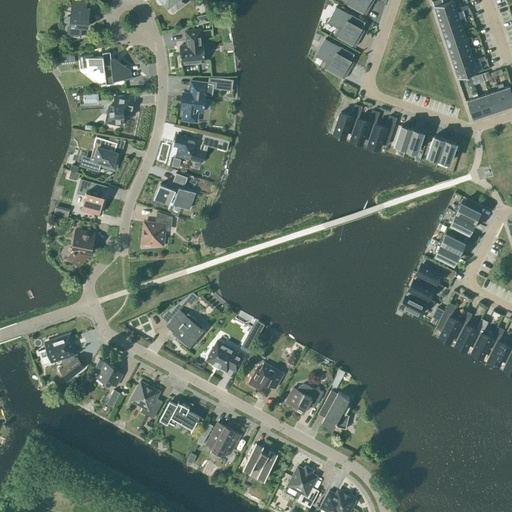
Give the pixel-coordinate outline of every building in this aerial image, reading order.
[(66,17),(64,18),(63,28),(66,31),(68,31),(67,36),(81,37),(82,26),(86,27),(86,21),(88,22),(90,8),(86,8),(87,1),(77,0),(72,0),(71,17),(66,17)] [(345,0),(345,3),(366,14),(370,7),(367,5),(369,0),(345,0)] [(453,0),(451,0),(434,6),(437,17),(456,10),(457,12),(468,8),(467,5),(456,8),(453,0)] [(334,35),(355,46),(359,39),(356,37),(365,21),(364,21),(350,13),(350,14),(336,6),(326,23),(337,29),(334,35)] [(456,10),(437,17),(440,27),(460,21),(459,19),(460,19),(457,12),(456,10)] [(460,21),(440,27),(444,37),(464,31),(461,22),(466,21),(465,17),(460,19),(459,19),(460,21)] [(201,29),(186,31),(187,45),(179,46),(180,56),(181,56),(182,64),(205,61),(204,53),(203,44),(202,44),(201,29)] [(466,39),(464,31),(444,37),(447,48),(467,41),(467,43),(468,43),(467,42),(473,41),(472,37),(466,39)] [(165,35),(165,45),(177,46),(177,35),(165,35)] [(323,67),(345,78),(349,71),(346,69),(351,60),(354,53),(339,45),(339,46),(325,38),(316,55),(326,61),(323,67)] [(470,49),(468,43),(467,43),(467,41),(447,48),(451,58),(470,51),(471,53),(476,51),(475,47),(470,49)] [(94,70),(104,78),(105,78),(106,84),(114,83),(114,80),(138,77),(138,76),(129,77),(128,65),(120,66),(120,64),(118,63),(116,63),(116,61),(112,58),(111,58),(110,51),(102,52),(103,56),(93,57),(93,54),(79,56),(81,68),(93,66),(94,70)] [(473,60),(471,53),(470,51),(451,58),(454,68),(474,62),(474,63),(486,59),(484,56),(473,60)] [(477,72),(474,63),(474,62),(454,68),(458,79),(477,72)] [(209,77),(209,83),(214,83),(214,84),(219,85),(219,87),(231,89),(232,79),(220,78),(209,77)] [(183,91),(181,109),(184,109),(182,120),(197,121),(198,111),(203,112),(206,95),(212,96),(214,84),(214,83),(191,80),(191,81),(192,81),(191,88),(189,92),(183,91)] [(511,94),(509,86),(499,90),(504,107),(511,104),(511,94)] [(499,90),(488,93),(494,111),(504,107),(499,90)] [(99,102),(99,93),(83,94),(83,102),(99,102)] [(488,93),(478,97),(484,114),(494,111),(488,93)] [(135,114),(133,95),(114,96),(115,107),(109,106),(106,122),(122,125),(124,115),(135,114)] [(484,114),(478,97),(468,100),(473,118),(484,114)] [(341,112),(334,131),(346,135),(347,131),(353,132),(358,117),(361,106),(354,104),(351,115),(341,112)] [(353,132),(351,137),(363,141),(364,136),(370,138),(375,123),(379,111),(372,108),(368,121),(358,117),(353,132)] [(370,138),(368,142),(380,146),(381,142),(387,144),(393,129),(397,117),(389,114),(385,126),(375,123),(370,138)] [(395,144),(406,147),(412,128),(401,124),(395,144)] [(412,128),(406,147),(416,151),(423,131),(412,128)] [(182,136),(177,134),(174,145),(179,146),(177,155),(201,161),(204,151),(199,149),(201,141),(190,138),(190,136),(182,134),(182,136)] [(438,158),(445,139),(434,135),(428,154),(438,158)] [(114,151),(117,142),(96,136),(93,145),(94,145),(90,157),(83,155),(80,165),(99,171),(100,165),(115,169),(118,158),(116,157),(117,152),(114,151)] [(226,149),(229,140),(221,138),(219,147),(226,149)] [(456,142),(445,139),(438,158),(449,162),(456,142)] [(71,168),(71,181),(79,181),(79,168),(71,168)] [(183,188),(187,177),(176,173),(171,187),(160,183),(154,199),(169,205),(170,202),(189,209),(195,193),(183,188)] [(107,186),(107,185),(81,178),(77,193),(85,195),(81,209),(100,214),(103,200),(101,199),(105,186),(107,186)] [(456,212),(474,221),(479,211),(461,202),(456,212)] [(56,208),(55,217),(69,219),(70,211),(56,208)] [(153,243),(153,244),(164,246),(165,235),(163,235),(164,224),(171,225),(172,216),(157,212),(156,223),(145,222),(142,242),(153,243)] [(469,231),(474,221),(456,212),(451,222),(469,231)] [(92,250),(95,233),(75,229),(72,245),(77,246),(77,247),(69,255),(78,265),(90,254),(92,250)] [(446,233),(441,243),(459,252),(464,242),(446,233)] [(459,252),(441,243),(436,253),(454,262),(459,252)] [(456,271),(445,266),(430,258),(429,259),(430,259),(428,265),(424,263),(418,273),(422,275),(430,279),(437,282),(441,272),(452,278),(456,271)] [(437,282),(430,279),(422,275),(419,281),(415,279),(410,290),(414,292),(429,298),(433,289),(439,291),(442,285),(437,282)] [(402,306),(408,308),(420,315),(425,305),(431,307),(434,301),(429,298),(414,292),(411,297),(407,295),(402,306)] [(186,300),(184,298),(161,315),(160,316),(167,322),(186,300)] [(440,334),(446,337),(451,339),(453,335),(459,321),(450,316),(455,305),(449,302),(436,327),(436,328),(437,327),(442,330),(440,334)] [(171,333),(186,346),(193,338),(196,341),(205,331),(201,328),(203,326),(188,313),(186,315),(180,310),(167,325),(173,331),(171,333)] [(456,342),(464,346),(467,347),(469,343),(476,329),(466,324),(471,313),(465,310),(460,321),(459,321),(453,335),(458,338),(456,342)] [(472,350),(479,353),(483,355),(485,351),(492,337),(482,332),(487,321),(481,318),(476,329),(469,343),(474,346),(472,350)] [(488,358),(493,360),(499,363),(501,359),(508,345),(498,340),(504,329),(498,326),(492,337),(485,351),(490,354),(488,358)] [(46,348),(38,351),(41,360),(54,356),(55,360),(58,359),(63,366),(59,370),(67,380),(85,366),(77,355),(75,357),(73,354),(76,353),(69,333),(44,341),(46,348)] [(209,356),(207,360),(213,364),(213,365),(219,368),(220,367),(226,371),(228,367),(236,371),(244,357),(236,352),(238,350),(227,344),(230,339),(221,334),(218,339),(213,348),(212,347),(207,355),(209,356)] [(511,336),(508,345),(501,359),(507,362),(505,366),(511,369),(511,336)] [(301,354),(293,350),(287,362),(295,366),(301,354)] [(116,386),(123,373),(113,368),(114,366),(100,358),(96,367),(100,369),(96,377),(110,384),(110,383),(116,386)] [(264,381),(275,387),(283,373),(264,362),(260,370),(256,368),(248,383),(260,389),(264,381)] [(338,388),(346,372),(341,370),(333,385),(338,388)] [(75,382),(73,379),(64,385),(67,389),(75,382)] [(141,381),(130,400),(143,407),(140,411),(153,418),(162,401),(156,398),(160,391),(141,381)] [(295,408),(303,413),(309,402),(316,405),(323,391),(316,387),(315,389),(307,385),(305,384),(303,384),(301,384),(300,386),(298,387),(297,389),(293,387),(286,401),(296,407),(295,408)] [(114,389),(106,403),(112,406),(119,392),(114,389)] [(330,406),(321,422),(332,428),(334,425),(346,428),(349,415),(346,413),(350,405),(346,403),(349,397),(338,391),(337,393),(331,390),(324,403),(330,406)] [(199,417),(203,419),(188,410),(189,407),(178,401),(176,406),(169,402),(160,418),(160,419),(161,417),(173,424),(174,424),(173,423),(176,418),(192,428),(191,430),(191,431),(199,417)] [(212,425),(207,422),(201,434),(206,437),(212,425)] [(224,454),(230,452),(240,434),(218,422),(208,441),(209,446),(213,448),(212,450),(220,455),(221,453),(224,454)] [(256,443),(243,466),(250,470),(248,473),(256,478),(258,474),(265,478),(277,454),(270,450),(267,455),(261,451),(263,447),(256,443)] [(312,486),(317,476),(298,465),(288,485),(302,492),(297,500),(310,507),(319,490),(312,486)] [(336,494),(329,490),(320,507),(329,511),(335,511),(336,511),(337,511),(348,511),(355,500),(338,490),(336,494)]
